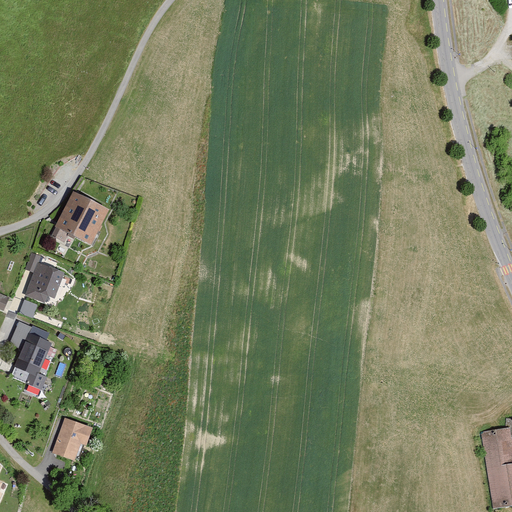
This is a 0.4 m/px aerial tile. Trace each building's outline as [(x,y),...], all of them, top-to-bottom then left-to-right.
[(58,230),(93,246),(109,209),(74,193),(58,230)] [(35,274),(40,264),(42,258),(32,254),(26,270),(35,274)] [(61,308),(73,276),(40,264),(35,274),(28,296),(61,308)] [(13,299),(0,293),(0,308),(8,311),(13,299)] [(34,317),(38,303),(24,300),(20,313),(34,317)] [(50,333),(35,327),(12,376),(45,391),(50,380),(39,375),(54,343),(47,340),(50,333)] [(64,419),(50,456),(75,465),(82,447),(87,449),(94,430),(64,419)] [(511,459),(507,427),(479,431),(490,510),(511,506),(511,459)]
